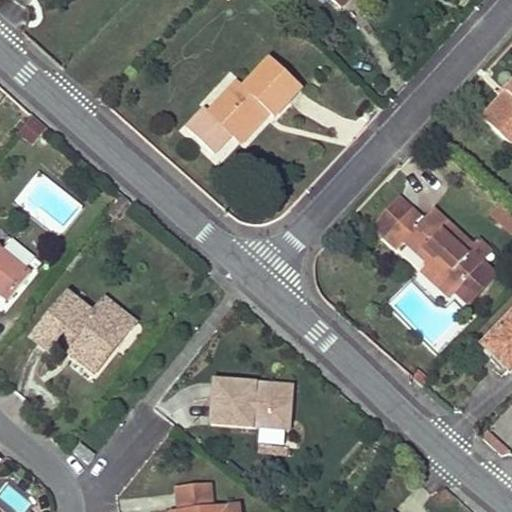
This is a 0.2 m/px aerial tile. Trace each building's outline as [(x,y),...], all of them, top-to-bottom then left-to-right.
[(330,0),(339,8),(347,0),(330,0)] [(215,156),(231,138),(236,143),(240,147),(269,116),(273,119),(300,90),(271,62),(243,92),(237,86),(208,117),(205,114),(202,112),(186,129),(189,132),(192,134),(215,156)] [(511,142),(511,90),(483,122),(509,145),(511,142)] [(32,120),(20,135),(32,146),(45,131),(32,120)] [(123,195),(110,211),(119,218),(132,203),(123,195)] [(387,239),(412,212),(400,200),(374,227),(387,239)] [(505,227),(511,219),(511,216),(500,206),(492,214),(505,227)] [(428,265),(433,270),(432,272),(456,294),(469,307),(495,278),(482,266),(469,253),(473,248),(433,212),(424,222),(412,212),(387,239),(400,251),(406,245),(428,265)] [(479,241),(473,248),(469,253),(482,266),(493,254),(479,241)] [(0,292),(8,299),(30,272),(0,247),(0,292)] [(433,270),(428,265),(422,272),(451,299),(456,294),(432,272),(433,270)] [(51,352),(58,343),(62,338),(78,351),(74,356),(95,373),(107,357),(100,352),(123,323),(102,306),(94,315),(68,294),(33,338),(51,352)] [(107,299),(102,306),(123,323),(100,352),(107,357),(135,322),(107,299)] [(511,318),(485,348),(511,373),(511,318)] [(62,338),(58,343),(74,356),(78,351),(62,338)] [(416,370),(409,378),(421,388),(427,381),(416,370)] [(255,392),(256,388),(214,384),(211,423),(289,430),(292,390),(264,388),(264,393),(255,392)] [(498,457),(507,456),(483,434),(478,439),(498,457)] [(79,444),(73,452),(89,465),(96,456),(79,444)] [(179,511),(244,511),(244,504),(217,506),(214,482),(180,486),(182,511),(179,511)]
